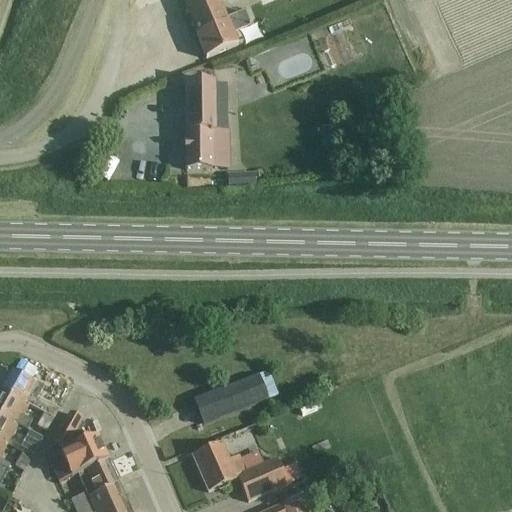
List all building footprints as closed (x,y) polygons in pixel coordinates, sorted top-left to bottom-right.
[(181,0),(183,4),(197,37),(196,37),(206,61),(238,47),(233,36),(251,29),(245,14),(228,21),(219,0),(181,0)] [(360,23),(367,41),(382,35),(375,17),(360,23)] [(185,171),(211,171),(212,171),(227,170),(227,134),(215,134),(215,85),(184,86),(185,171)] [(30,408),(44,416),(54,421),(59,411),(38,400),(37,403),(33,401),(39,388),(12,373),(2,393),(30,407),(30,408)] [(258,378),(194,404),(204,428),(268,402),(258,378)] [(0,418),(19,428),(19,429),(28,433),(33,424),(23,419),(30,408),(30,407),(2,393),(0,395),(0,418)] [(46,434),(54,421),(44,416),(37,429),(46,434)] [(64,450),(66,454),(87,445),(79,429),(82,423),(70,416),(54,445),(64,450)] [(0,418),(0,443),(8,448),(19,429),(19,428),(0,418)] [(33,457),(42,441),(30,434),(21,450),(33,457)] [(66,454),(61,456),(71,480),(78,477),(79,477),(93,471),(108,464),(97,440),(87,445),(66,454)] [(8,448),(0,443),(0,467),(8,472),(10,468),(0,463),(8,448)] [(221,445),(192,458),(208,495),(238,482),(248,505),(288,487),(276,461),(246,475),(238,458),(229,462),(221,445)] [(13,468),(25,474),(33,460),(21,454),(13,468)] [(98,511),(124,501),(108,464),(93,471),(78,477),(86,495),(71,502),(75,511),(98,511)] [(304,511),(298,499),(284,505),(286,511),(304,511)] [(129,511),(124,501),(98,511),(129,511)]
